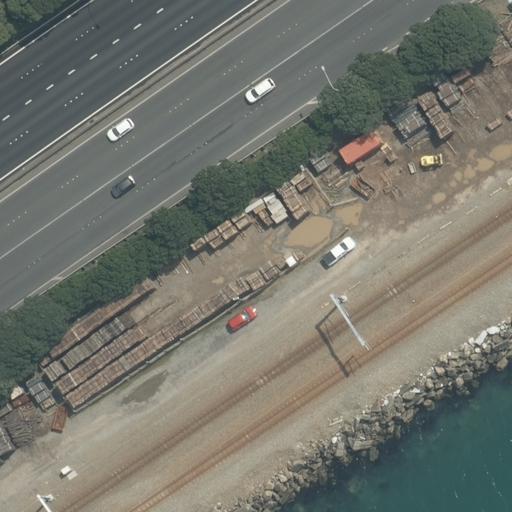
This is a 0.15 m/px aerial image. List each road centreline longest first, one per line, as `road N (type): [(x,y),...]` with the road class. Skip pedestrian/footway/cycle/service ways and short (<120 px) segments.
road 1 (motorway): [(281,36),(0,233)]
road 2 (motorway): [(0,149),(218,0)]
